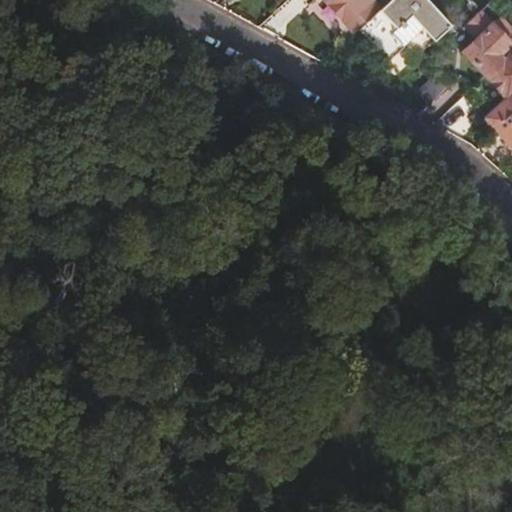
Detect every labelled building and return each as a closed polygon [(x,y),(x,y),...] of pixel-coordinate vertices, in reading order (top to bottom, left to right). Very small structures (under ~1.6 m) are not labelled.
[(328,0),(355,28),(359,24),(372,12),(384,2),(382,0),(328,0)] [(389,57),(404,42),(393,29),(414,11),(426,23),(436,34),(451,20),(431,0),(386,0),(384,2),(372,12),(359,24),(389,57)] [(431,0),(451,20),(467,6),(462,0),(431,0)] [(511,44),(490,21),(477,8),(461,23),(474,37),(462,48),(504,94),(511,86),(511,44)] [(393,29),(404,42),(426,23),(414,11),(393,29)] [(511,44),(511,31),(497,15),(490,21),(511,44)] [(439,63),(452,76),(461,68),(439,43),(430,52),(439,63)] [(452,76),(439,63),(416,85),(428,98),(452,76)] [(511,87),(484,113),(511,141),(511,87)]
